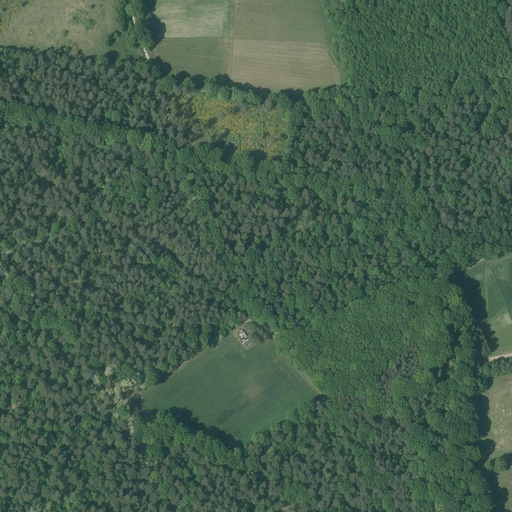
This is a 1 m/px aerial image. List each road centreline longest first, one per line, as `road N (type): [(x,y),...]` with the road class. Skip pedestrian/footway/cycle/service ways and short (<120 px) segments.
road 1 (unclassified): [(511,249),(324,325),(283,333),(241,313),(137,233),(90,219)]
road 2 (track): [(252,320),(207,244),(158,88)]
road 3 (track): [(395,511),(322,391),(265,329)]
road 4 (track): [(312,511),(123,394)]
road 5 (track): [(174,152),(0,111)]
road 6 (track): [(123,394),(72,332),(0,269)]
road 7 (track): [(182,511),(123,394)]
